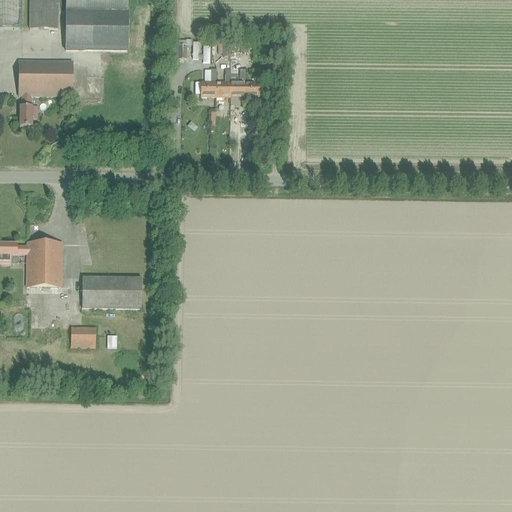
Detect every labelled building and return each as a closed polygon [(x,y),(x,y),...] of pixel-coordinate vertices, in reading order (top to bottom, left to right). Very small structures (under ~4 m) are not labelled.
[(0,0),(0,30),(22,31),(22,0),(0,0)] [(30,0),(30,31),(58,31),(58,0),(30,0)] [(127,0),(66,0),(65,52),(126,53),(127,0)] [(269,46),(268,65),(280,66),(281,47),(269,46)] [(210,60),(210,68),(241,69),(241,52),(221,52),(221,60),(210,60)] [(30,108),(31,99),(72,99),(72,64),(19,63),(18,98),(22,98),(21,108),(20,108),(19,128),(32,128),(32,121),(37,121),(37,108),(30,108)] [(216,78),(216,71),(211,71),(210,78),(210,84),(201,84),(201,99),(216,99),(216,84),(216,78)] [(216,84),(216,99),(230,100),(230,84),(231,78),(230,71),(225,71),(225,84),(216,84)] [(230,100),(245,100),(245,85),(245,71),(240,71),(239,84),(230,84),(230,100)] [(245,85),(245,100),(259,100),(260,85),(260,72),(254,71),(254,78),(253,78),(253,85),(245,85)] [(11,258),(17,258),(17,257),(27,257),(26,289),(62,290),(62,245),(27,245),(27,249),(17,249),(17,246),(0,245),(0,265),(10,265),(11,258)] [(82,280),(82,310),(141,311),(141,281),(82,280)] [(95,350),(96,330),(71,329),(70,350),(95,350)]
